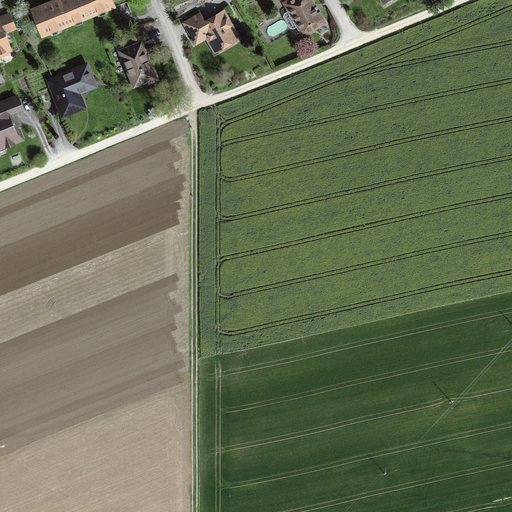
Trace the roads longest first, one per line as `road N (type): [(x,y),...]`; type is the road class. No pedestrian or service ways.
road 1 (track): [(194,511),(191,107)]
road 2 (residential): [(0,185),(199,104)]
road 3 (residential): [(199,104),(351,44)]
road 4 (residential): [(351,44),(464,0)]
